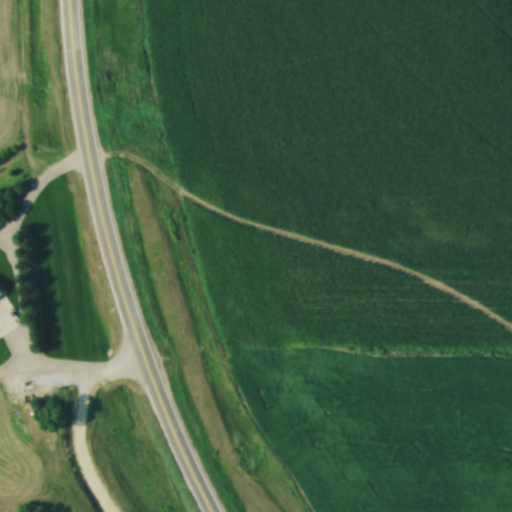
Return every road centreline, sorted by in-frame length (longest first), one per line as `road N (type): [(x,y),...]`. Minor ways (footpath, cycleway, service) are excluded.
road 1 (secondary): [(208,511),(143,364),(104,238),(72,0)]
road 2 (tertiary): [(107,511),(82,464),(84,410),(110,379),(143,364)]
